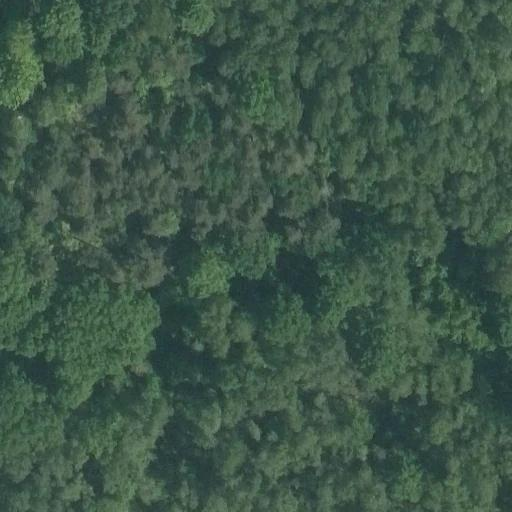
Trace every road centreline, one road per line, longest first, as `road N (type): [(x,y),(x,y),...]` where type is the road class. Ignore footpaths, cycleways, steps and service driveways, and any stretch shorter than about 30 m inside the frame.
road 1 (track): [(511,204),(420,197),(287,232),(207,272),(165,283)]
road 2 (track): [(165,283),(0,341)]
